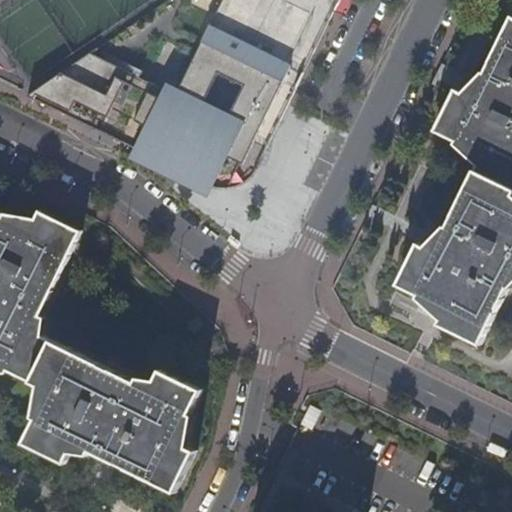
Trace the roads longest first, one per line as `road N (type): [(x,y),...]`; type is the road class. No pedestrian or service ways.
road 1 (residential): [(283,317),(436,0)]
road 2 (residential): [(283,317),(144,203),(0,121)]
road 3 (residential): [(511,434),(283,317)]
road 4 (residential): [(283,317),(263,356),(243,458),(217,511)]
